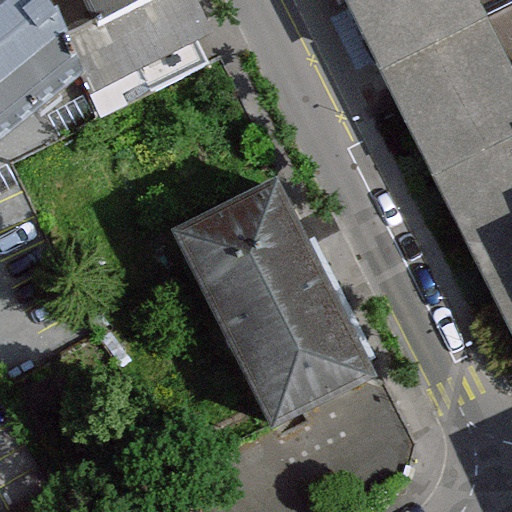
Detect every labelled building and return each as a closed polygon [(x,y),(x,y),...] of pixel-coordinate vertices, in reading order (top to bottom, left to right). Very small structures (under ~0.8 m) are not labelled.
[(0,0),(0,110),(85,49),(49,0),(0,0)] [(118,0),(87,0),(96,13),(118,0)] [(175,0),(118,0),(96,13),(130,69),(193,30),(175,0)] [(511,0),(371,0),(511,277),(511,0)] [(367,376),(276,191),(192,232),(283,418),(367,376)] [(68,511),(60,496),(32,511),(68,511)]
